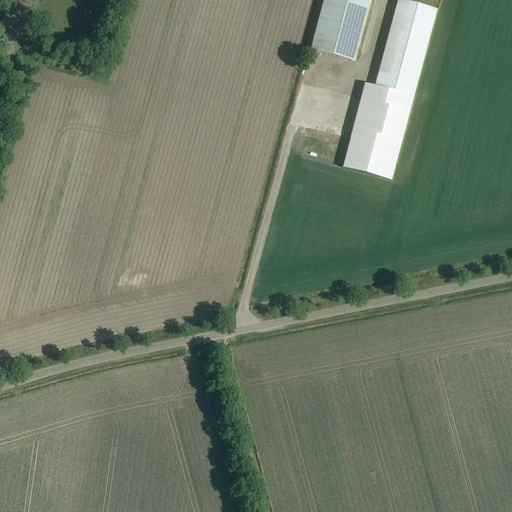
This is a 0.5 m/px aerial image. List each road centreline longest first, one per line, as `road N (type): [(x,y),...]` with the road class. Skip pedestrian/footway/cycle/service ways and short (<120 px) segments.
road 1 (unclassified): [(511,277),(0,387)]
road 2 (track): [(264,511),(218,335)]
